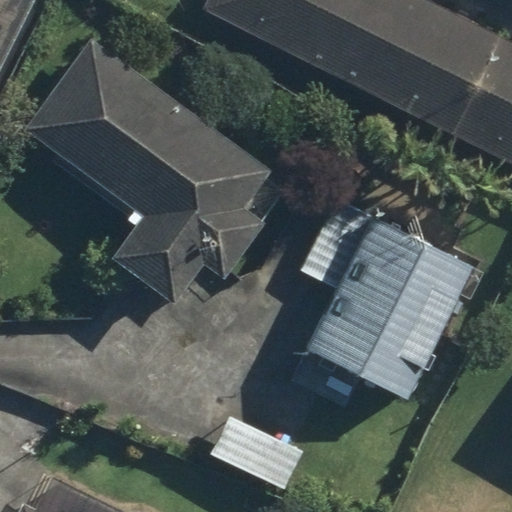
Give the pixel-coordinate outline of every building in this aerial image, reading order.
[(511,43),(426,0),(206,0),(200,12),(511,168),(511,43)] [(280,191),(264,178),(269,173),(94,31),(20,123),(58,154),(52,162),(129,224),(105,253),(169,305),(200,266),(218,282),(267,222),(260,217),(280,191)] [(334,290),(303,348),(403,402),(474,271),(335,197),(296,270),(334,290)] [(221,413),(203,449),(280,489),(299,453),(221,413)] [(34,511),(15,502),(10,511),(132,511),(126,509),(124,511),(34,511)]
